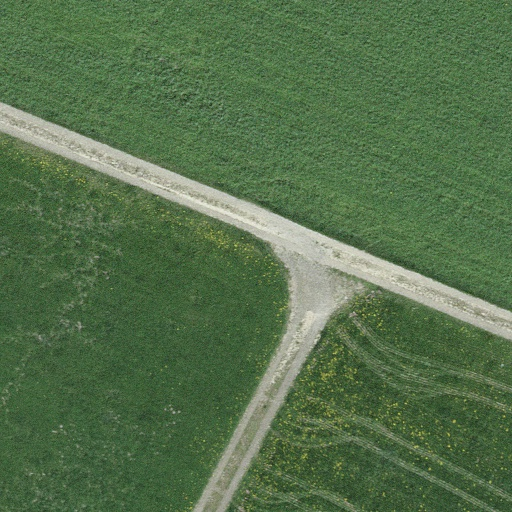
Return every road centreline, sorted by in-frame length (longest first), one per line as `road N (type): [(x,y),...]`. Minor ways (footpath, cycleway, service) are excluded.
road 1 (track): [(0,125),(511,334)]
road 2 (track): [(337,265),(212,511)]
